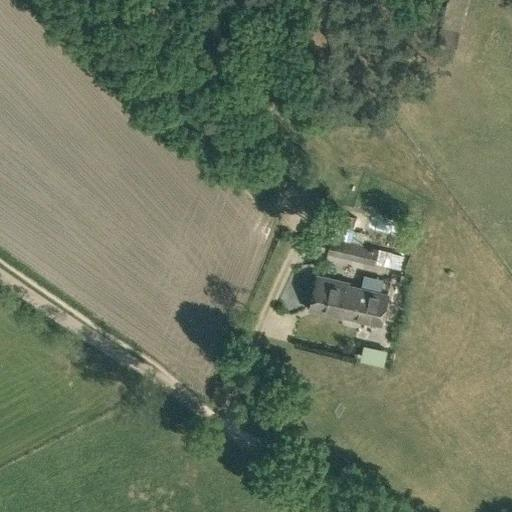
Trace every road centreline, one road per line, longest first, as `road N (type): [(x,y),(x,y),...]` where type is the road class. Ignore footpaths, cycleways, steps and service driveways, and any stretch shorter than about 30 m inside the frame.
road 1 (track): [(327,511),(0,280)]
road 2 (unknown): [(236,430),(304,205)]
